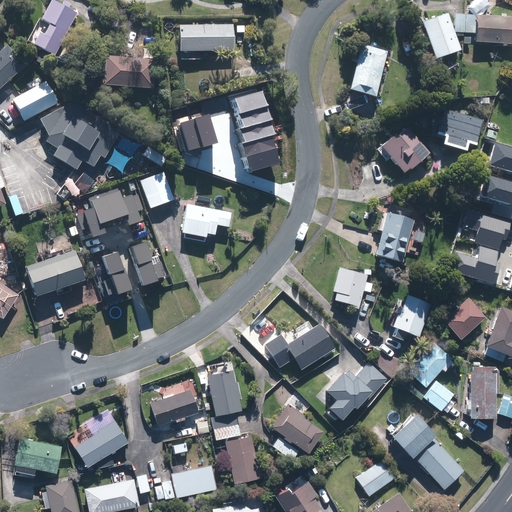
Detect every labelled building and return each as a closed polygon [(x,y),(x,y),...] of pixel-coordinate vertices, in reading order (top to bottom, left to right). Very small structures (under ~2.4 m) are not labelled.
[(39,21),(47,25),(42,35),(37,33),(31,45),(53,57),(75,13),(49,0),(39,21)] [(445,14),(419,23),(432,59),(458,50),(445,14)] [(462,36),(462,33),(472,34),(472,44),(511,46),(511,39),(511,16),(453,14),(452,33),(455,33),(455,36),(462,36)] [(231,25),(176,26),(177,53),(232,52),(231,25)] [(470,40),(461,40),(460,53),(469,54),(470,40)] [(6,45),(0,50),(0,87),(24,65),(6,45)] [(387,55),(360,46),(346,90),(373,98),(387,55)] [(103,56),(101,86),(152,90),(155,60),(103,56)] [(8,93),(0,99),(0,116),(4,122),(21,109),(8,93)] [(70,101),(37,119),(46,138),(44,142),(54,149),(50,156),(74,171),(79,162),(90,169),(98,157),(102,159),(119,131),(70,101)] [(441,138),(439,147),(464,153),(465,145),(473,147),(481,116),(441,107),(434,136),(441,138)] [(249,132),(250,131),(231,108),(224,113),(221,110),(203,126),(219,145),(216,148),(229,164),(252,144),(248,139),(252,136),(249,132)] [(392,134),(375,150),(385,162),(388,159),(401,173),(426,151),(404,127),(394,136),(392,134)] [(137,182),(147,209),(175,199),(166,172),(137,182)] [(121,227),(145,219),(130,178),(107,186),(121,227)] [(98,234),(121,227),(107,186),(84,194),(98,234)] [(511,205),(511,192),(486,186),(481,208),(509,215),(511,205)] [(227,228),(230,212),(206,208),(208,196),(197,195),(196,207),(185,205),(180,234),(204,238),(204,235),(212,236),(213,226),(227,228)] [(376,204),(369,230),(379,233),(372,255),(400,263),(404,251),(418,255),(431,214),(384,200),(382,206),(376,204)] [(142,280),(165,272),(151,232),(128,239),(142,280)] [(500,270),(499,273),(511,277),(511,242),(497,238),(489,266),(500,270)] [(119,288),(142,280),(128,239),(105,247),(119,288)] [(82,280),(72,250),(57,256),(52,241),(44,244),(49,258),(23,268),(33,297),(82,280)] [(482,260),(465,255),(460,274),(478,278),(482,260)] [(371,284),(363,282),(364,275),(336,268),(330,292),(333,293),(331,301),(351,306),(350,308),(355,310),(360,291),(369,293),(371,284)] [(15,292),(0,282),(0,312),(1,313),(15,292)] [(428,305),(404,295),(398,309),(393,306),(390,315),(393,316),(389,327),(414,338),(428,305)] [(485,315),(471,295),(443,315),(458,335),(485,315)] [(388,308),(380,305),(374,320),(382,323),(388,308)] [(511,312),(497,306),(481,346),(511,358),(511,312)] [(278,335),(262,345),(278,368),(290,360),(298,370),(331,347),(316,325),(286,346),(278,335)] [(422,398),(437,412),(440,409),(444,413),(453,404),(449,399),(451,397),(432,378),(440,370),(442,372),(452,362),(429,339),(418,349),(422,353),(396,380),(418,401),(422,398)] [(361,406),(384,380),(366,364),(352,380),(342,371),(328,386),(338,396),(330,404),(342,414),(355,400),(361,406)] [(464,375),(463,410),(467,410),(467,419),(493,419),(494,394),(496,394),(497,367),(468,366),(468,375),(464,375)] [(212,416),(209,417),(213,440),(238,434),(233,413),(240,412),(233,371),(205,376),(212,416)] [(196,413),(188,390),(147,403),(155,427),(196,413)] [(511,415),(511,396),(502,394),(496,414),(511,418),(511,415)] [(287,405),(269,428),(281,437),(281,438),(288,444),(289,443),(306,456),(323,434),(287,405)] [(105,410),(78,426),(86,438),(71,447),(85,469),(126,443),(117,427),(113,421),(105,410)] [(390,424),(385,428),(390,434),(387,436),(407,459),(410,457),(439,491),(460,473),(431,439),(432,438),(412,414),(394,429),(390,424)] [(189,426),(173,429),(176,441),(192,437),(189,426)] [(250,436),(222,442),(233,486),(260,479),(250,436)] [(298,451),(278,437),(271,446),(290,461),(298,451)] [(58,447),(18,439),(12,466),(53,474),(58,447)] [(185,443),(170,445),(172,455),(186,452),(185,443)] [(382,458),(353,477),(366,497),(395,478),(382,458)] [(214,490),(208,466),(169,474),(174,499),(214,490)] [(145,475),(136,477),(139,493),(148,492),(145,475)] [(318,496),(307,478),(273,499),(280,511),(318,511),(321,511),(314,499),(318,496)] [(132,479),(82,489),(86,511),(112,511),(138,507),(132,479)] [(76,511),(70,481),(44,486),(49,511),(76,511)] [(369,511),(409,511),(396,493),(369,511)] [(210,508),(210,511),(265,511),(265,503),(210,508)]
